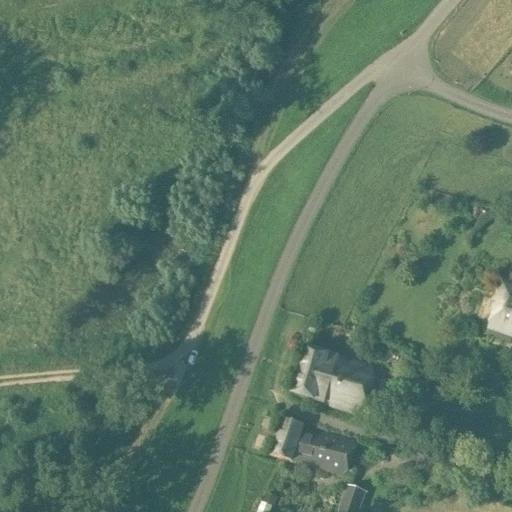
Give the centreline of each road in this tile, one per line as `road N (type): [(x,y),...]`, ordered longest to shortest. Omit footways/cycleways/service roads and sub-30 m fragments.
road 1 (unclassified): [(194,511),(296,234),(400,66)]
road 2 (unclassified): [(140,371),(168,364),(189,342),(255,181),(275,156),(355,82),(400,66)]
road 3 (track): [(0,383),(140,371)]
road 4 (residential): [(511,117),(400,66)]
